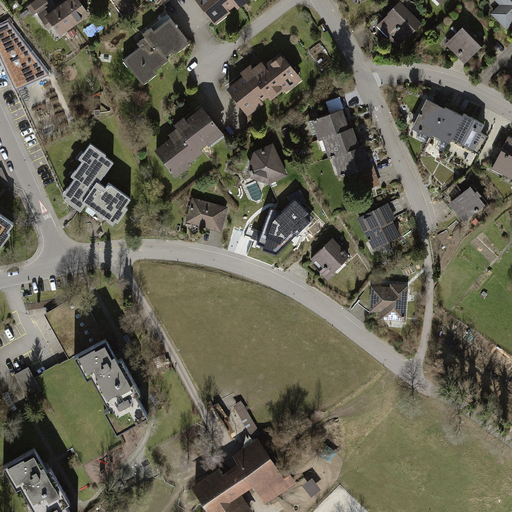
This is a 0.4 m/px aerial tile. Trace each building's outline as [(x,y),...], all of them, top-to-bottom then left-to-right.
[(79,0),(75,0),(63,9),(77,29),(93,18),(79,0)] [(245,8),(238,0),(199,0),(197,2),(219,29),(245,8)] [(262,0),(238,0),(245,8),(247,11),(262,0)] [(400,0),(399,0),(375,24),(397,46),(422,21),(400,0)] [(511,29),(511,0),(491,0),(500,8),(492,16),(509,33),(511,29)] [(63,9),(47,21),(62,40),(77,29),(63,9)] [(0,24),(0,57),(14,87),(46,74),(6,22),(0,24)] [(172,23),(146,39),(149,42),(168,66),(192,48),(172,23)] [(463,30),(445,49),(465,69),(483,50),(463,30)] [(142,84),(168,66),(149,42),(122,60),(142,84)] [(281,100),(303,83),(280,56),(258,70),(281,100)] [(226,88),(250,119),(267,108),(265,105),(269,102),(272,105),(281,100),(258,70),(253,74),(251,71),(226,88)] [(447,108),(425,98),(410,130),(431,141),(433,137),(447,108)] [(463,116),(447,108),(433,137),(475,158),(486,136),(480,133),(485,124),(464,114),(463,116)] [(199,159),(226,139),(205,112),(178,129),(180,133),(199,159)] [(343,115),(312,125),(320,146),(350,135),(343,115)] [(199,159),(180,133),(153,151),(175,179),(199,159)] [(324,144),(333,164),(362,153),(354,133),(350,135),(324,144)] [(511,136),(508,135),(492,167),(511,176),(511,136)] [(288,179),(273,146),(254,155),(247,178),(269,188),(288,179)] [(117,228),(135,203),(106,182),(117,167),(93,149),(81,165),(84,167),(73,182),(76,184),(64,201),(84,215),(89,208),(117,228)] [(333,164),(342,182),(372,171),(364,151),(362,153),(333,164)] [(487,203),(472,184),(449,201),(464,221),(487,203)] [(317,228),(302,196),(284,204),(276,227),(298,237),(317,228)] [(230,211),(193,201),(186,225),(224,235),(230,211)] [(388,208),(359,223),(376,254),(404,240),(388,208)] [(0,245),(16,223),(0,211),(0,245)] [(335,242),(311,264),(328,283),(352,260),(335,242)] [(390,287),(371,285),(369,312),(380,313),(379,320),(405,322),(408,285),(391,284),(390,287)] [(81,292),(42,313),(67,358),(75,354),(106,337),(81,292)] [(148,414),(106,337),(75,354),(117,431),(148,414)] [(28,367),(15,374),(28,398),(41,390),(28,367)] [(244,399),(233,405),(240,418),(232,422),(238,436),(249,431),(252,438),(261,434),(244,399)] [(219,464),(191,483),(209,511),(252,511),(239,492),(246,488),(252,484),(264,502),(295,482),(284,467),(279,470),(256,437),(231,453),(236,461),(231,465),(223,470),(219,464)] [(59,496),(40,457),(8,474),(28,511),(59,496)] [(313,477),(304,483),(312,494),(321,487),(313,477)] [(68,511),(59,496),(28,511),(27,511),(68,511)]
